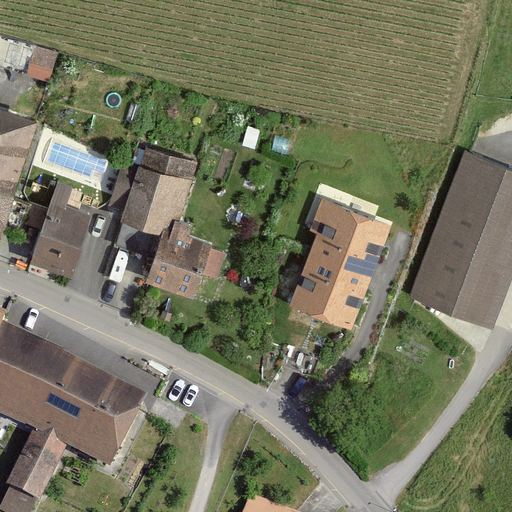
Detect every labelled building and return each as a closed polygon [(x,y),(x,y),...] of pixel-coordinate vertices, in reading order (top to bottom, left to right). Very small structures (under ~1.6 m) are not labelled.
[(35,45),(0,35),(0,63),(28,71),(35,45)] [(42,111),(0,99),(0,182),(21,188),(42,111)] [(182,215),(199,158),(148,143),(141,167),(126,162),(114,204),(128,208),(125,216),(166,228),(171,230),(177,213),(182,215)] [(511,283),(511,164),(467,147),(412,290),(497,322),(511,283)] [(33,259),(76,273),(97,210),(70,201),(76,184),(60,179),(54,197),(44,226),(33,259)] [(0,241),(21,188),(0,182),(0,241)] [(24,219),(44,226),(54,197),(34,190),(24,219)] [(312,249),(375,273),(396,220),(323,193),(309,228),(318,231),(312,249)] [(151,275),(199,291),(216,240),(190,232),(194,219),(182,215),(177,213),(171,230),(166,228),(151,275)] [(356,325),(375,273),(312,249),(292,301),(356,325)] [(0,328),(0,410),(36,428),(10,484),(44,500),(71,445),(117,468),(153,395),(3,321),(0,328)] [(294,511),(252,496),(245,511),(294,511)]
